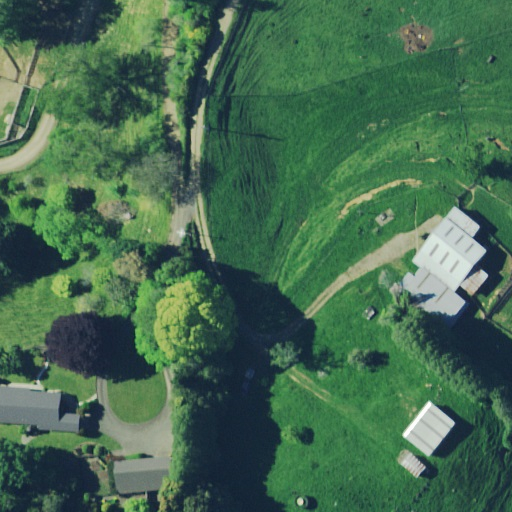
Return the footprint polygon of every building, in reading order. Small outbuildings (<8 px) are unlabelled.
[(416,275),(412,271),(402,283),(398,280),(389,291),(434,328),(440,321),(447,326),(467,301),(455,291),(461,284),(474,294),(491,274),(479,264),(491,250),(475,237),(484,226),(459,206),(415,260),(423,267),(416,275)] [(65,393),(0,387),(0,421),(45,425),(45,429),(82,432),(84,414),(63,412),(65,393)] [(457,421),(433,403),(406,436),(430,455),(457,421)] [(431,465),(414,452),(405,463),(421,477),(431,465)] [(175,488),(172,457),(117,461),(120,493),(175,488)]
